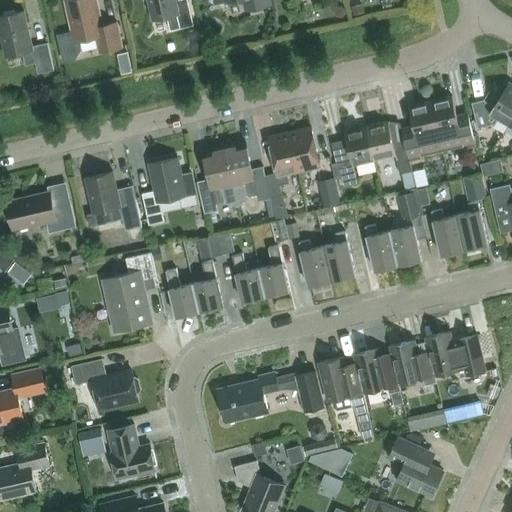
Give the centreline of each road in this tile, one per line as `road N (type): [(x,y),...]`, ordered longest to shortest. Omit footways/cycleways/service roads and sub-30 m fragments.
road 1 (residential): [(0,156),(408,61),(481,12)]
road 2 (residential): [(209,511),(184,405),(198,357),(511,277)]
